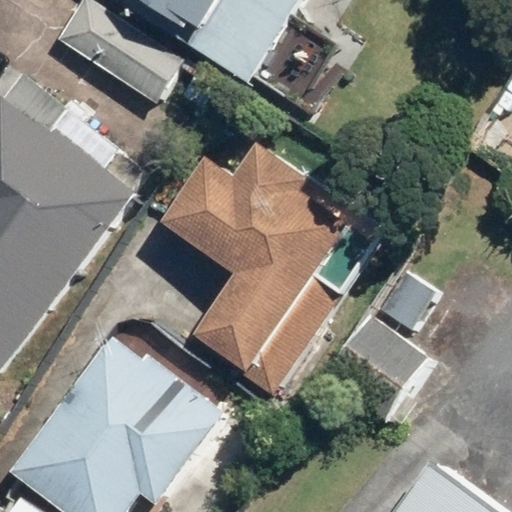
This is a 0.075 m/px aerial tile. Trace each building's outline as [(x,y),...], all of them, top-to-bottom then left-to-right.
[(184,61),(88,0),(86,0),(60,41),(157,103),(184,61)] [(125,0),(256,84),(310,0),(125,0)] [(0,369),(132,190),(1,95),(0,97),(0,369)] [(221,167),(175,230),(237,274),(233,279),(250,291),(210,348),(284,401),(332,333),(329,331),(348,303),(330,290),(368,236),(321,202),(328,192),(276,155),(252,189),(221,167)] [(445,371),(384,324),(338,384),(399,431),(445,371)] [(155,368),(124,345),(23,476),(70,511),(146,511),(154,502),(166,511),(168,511),(238,421),(160,361),(155,368)] [(414,511),(511,511),(511,509),(450,464),(414,511)]
